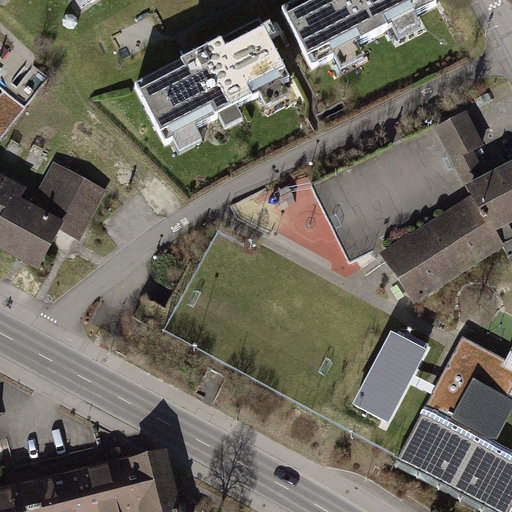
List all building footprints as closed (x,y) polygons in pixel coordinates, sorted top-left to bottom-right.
[(74,0),(82,10),(97,0),(74,0)] [(305,0),(282,12),(313,70),(437,5),(434,0),(305,0)] [(290,81),(260,24),(195,58),(136,88),(165,145),(290,81)] [(0,140),(25,109),(10,97),(0,109),(0,140)] [(385,257),(414,302),(501,246),(494,230),(509,223),(511,220),(511,169),(487,182),(471,153),(482,147),(465,115),(438,129),(476,200),(385,257)] [(351,260),(417,231),(415,141),(318,184),(319,196),(330,219),(330,215),(345,248),(345,246),(351,260)] [(0,240),(20,251),(17,257),(39,268),(61,227),(79,236),(103,192),(56,167),(38,199),(0,179),(0,240)] [(511,228),(509,223),(494,230),(501,246),(503,245),(511,262),(511,228)] [(489,511),(511,511),(511,452),(495,443),(511,412),(511,402),(508,400),(509,398),(511,392),(511,352),(507,362),(464,339),(397,462),(489,511)] [(156,456),(81,475),(90,511),(179,511),(167,461),(156,456)] [(0,511),(90,511),(81,475),(0,495),(0,511)]
